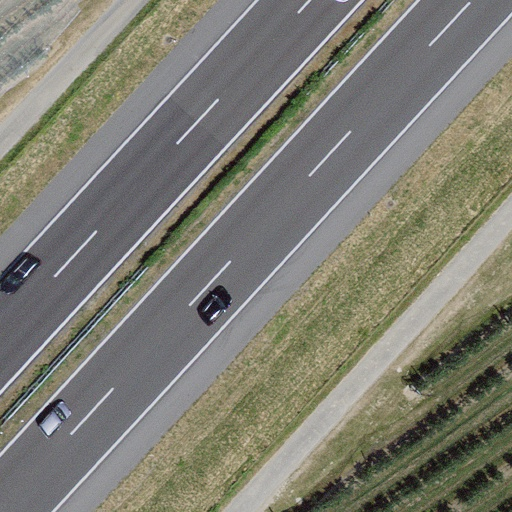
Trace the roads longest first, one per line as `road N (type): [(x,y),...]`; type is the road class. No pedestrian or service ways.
road 1 (motorway): [(6,511),(475,0)]
road 2 (motorway): [(309,0),(0,337)]
road 3 (track): [(0,144),(134,0)]
